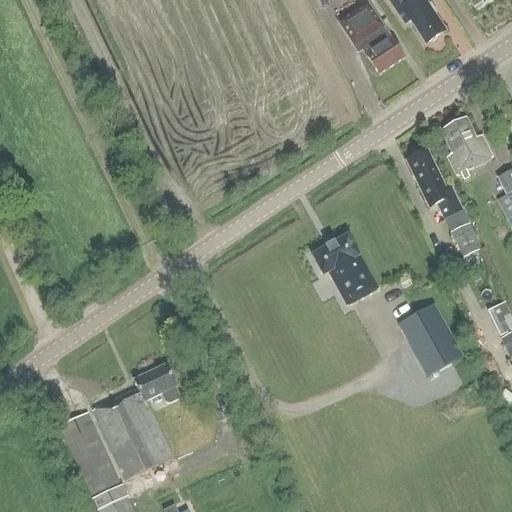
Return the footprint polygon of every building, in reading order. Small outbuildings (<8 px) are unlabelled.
[(431,5),(428,5),(425,0),(390,0),(405,24),(411,20),(426,44),(446,32),(435,15),(436,13),(431,5)] [(404,59),(387,34),(367,5),(337,25),(358,55),(362,52),(379,76),(404,59)] [(458,177),(493,159),(482,137),(476,140),(467,120),(441,133),(451,152),(447,155),(458,177)] [(425,152),(421,154),(419,152),(410,156),(410,160),(407,161),(417,180),(416,183),(429,210),(436,206),(444,221),(462,212),(451,189),(447,192),(433,165),(432,166),(425,152)] [(496,201),(511,232),(511,171),(497,179),(505,197),(496,201)] [(480,251),(468,225),(462,212),(444,221),(450,234),(457,249),(462,259),(480,251)] [(378,290),(348,235),(311,256),(323,277),(328,274),(347,307),(378,290)] [(511,332),(511,320),(504,305),(487,313),(499,338),(511,332)] [(433,308),(398,328),(426,379),(461,359),(433,308)] [(511,333),(500,339),(511,364),(511,333)] [(147,403),(161,396),(164,403),(169,405),(178,402),(179,396),(175,389),(176,389),(165,367),(133,382),(136,389),(91,413),(124,482),(173,459),(147,403)] [(97,511),(133,511),(88,414),(58,428),(97,511)]
